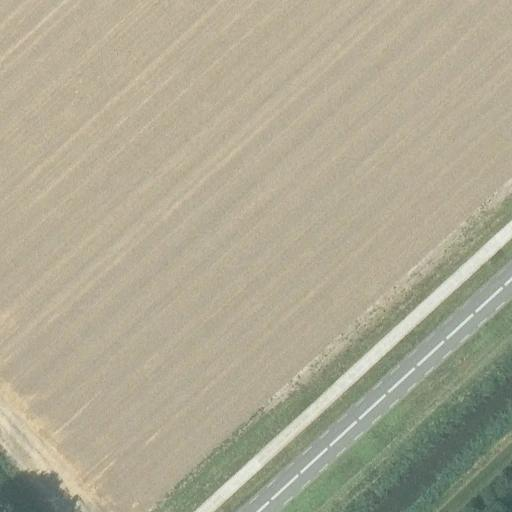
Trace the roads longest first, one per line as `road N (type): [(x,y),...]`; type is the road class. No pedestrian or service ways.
road 1 (unknown): [(128,463),(511,108)]
road 2 (secondary): [(260,511),(511,281)]
road 3 (unknown): [(128,463),(0,312)]
